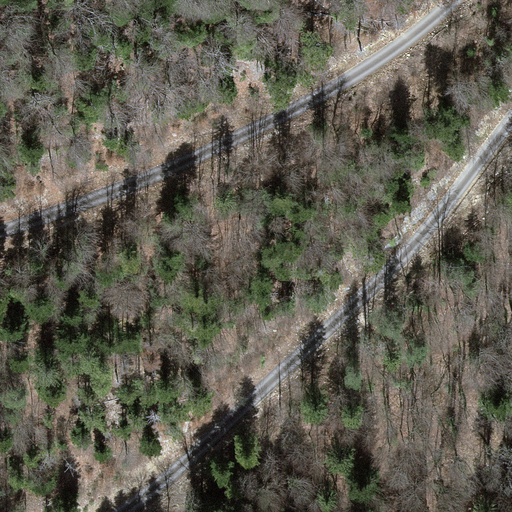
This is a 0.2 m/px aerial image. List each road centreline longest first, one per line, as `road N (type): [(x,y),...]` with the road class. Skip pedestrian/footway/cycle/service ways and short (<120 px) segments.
road 1 (unclassified): [(127,511),(394,266),(511,122)]
road 2 (unclassified): [(447,0),(210,150),(0,233)]
